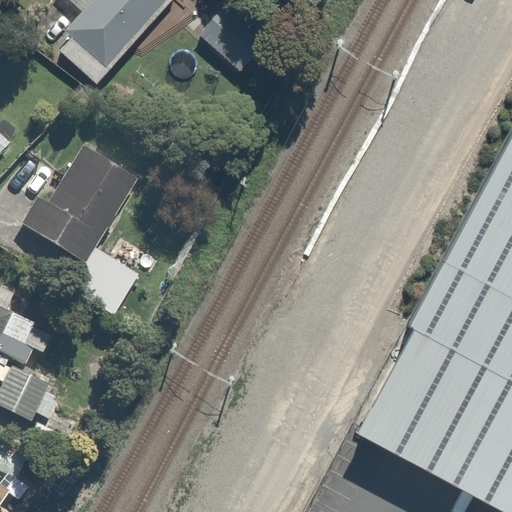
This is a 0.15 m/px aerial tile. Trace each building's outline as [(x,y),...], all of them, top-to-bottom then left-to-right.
[(74,0),(81,6),(65,25),(72,31),(60,45),(98,78),(164,0),(74,0)] [(415,319),(358,425),(511,507),(511,122),(408,316),(415,319)] [(130,175),(83,146),(76,156),(69,152),(57,171),(52,167),(46,177),(52,180),(41,197),(35,194),(27,207),(24,205),(14,221),(77,260),(130,175)] [(0,348),(22,359),(29,343),(0,329),(0,326),(7,313),(0,309),(0,348)] [(40,389),(44,383),(7,364),(0,377),(0,402),(28,417),(32,409),(41,414),(51,395),(40,389)] [(13,447),(0,442),(0,468),(5,470),(13,447)]
